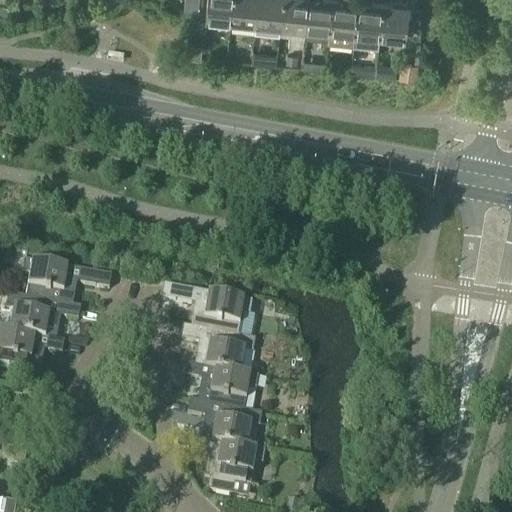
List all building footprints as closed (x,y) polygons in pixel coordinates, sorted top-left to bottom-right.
[(209,0),(208,19),(231,22),(233,0),(209,0)] [(233,0),(231,31),(255,34),(258,0),(233,0)] [(258,0),(255,34),(280,36),(281,27),(283,0),(258,0)] [(283,0),(281,27),(305,29),(306,30),(308,0),(283,0)] [(304,37),(330,40),(330,32),(333,0),(308,0),(306,30),(305,29),(304,37)] [(329,44),(353,46),(357,0),(333,0),(330,32),(330,40),(329,44)] [(379,48),(380,37),(383,2),(360,0),(357,0),(353,46),(379,48)] [(405,40),(408,5),(383,2),(380,37),(405,40)] [(59,17),(67,18),(68,8),(60,7),(59,17)] [(253,50),(251,63),(259,63),(260,51),(253,50)] [(288,55),(287,63),(297,64),(298,56),(288,55)] [(353,64),(352,75),(357,75),(364,76),(365,65),(353,64)] [(402,64),(400,80),(416,81),(418,66),(402,64)] [(73,310),(77,286),(95,289),(109,292),(111,280),(97,277),(25,263),(23,276),(31,278),(27,301),(73,310)] [(164,290),(162,302),(178,305),(196,308),(191,331),(238,340),(243,317),(250,318),(252,305),(180,292),(164,290)] [(73,310),(27,301),(9,297),(7,311),(15,312),(11,334),(57,343),(61,320),(78,324),(81,311),(73,310)] [(238,340),(191,331),(183,330),(181,342),(199,345),(195,369),(242,377),(246,354),(254,356),(257,344),(238,340)] [(0,368),(40,377),(45,353),(62,357),(64,344),(57,343),(11,334),(0,332),(0,368)] [(242,377),(195,369),(187,367),(185,379),(202,383),(198,406),(245,414),(249,391),(257,393),(259,380),(242,377)] [(245,414),(198,406),(190,404),(187,416),(205,420),(201,442),(248,451),(252,429),(260,430),(262,417),(245,414)] [(230,497),(233,485),(251,488),(256,465),(263,467),(265,455),(248,451),(201,442),(193,441),(191,453),(209,456),(204,479),(209,480),(207,492),(230,497)] [(11,467),(23,469),(27,448),(15,446),(11,467)] [(287,502),(285,511),(298,511),(300,505),(287,502)]
